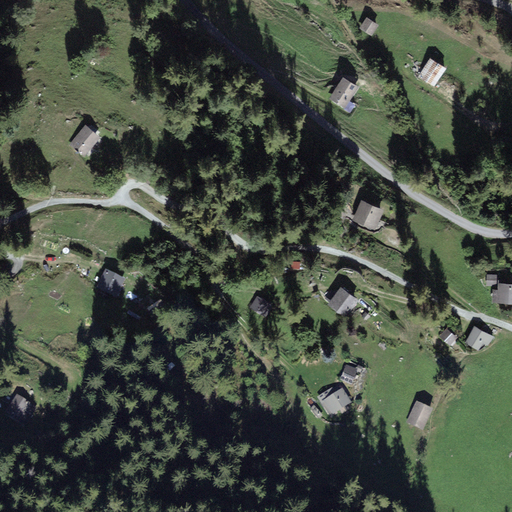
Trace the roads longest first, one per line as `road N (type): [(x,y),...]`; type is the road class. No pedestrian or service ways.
road 1 (track): [(281,394),(196,254),(125,199),(129,182),(255,246),(350,255),(511,326)]
road 2 (unclassified): [(184,0),(347,144),(437,209),(487,234),(511,234)]
road 3 (track): [(0,224),(47,201),(106,201),(124,191)]
